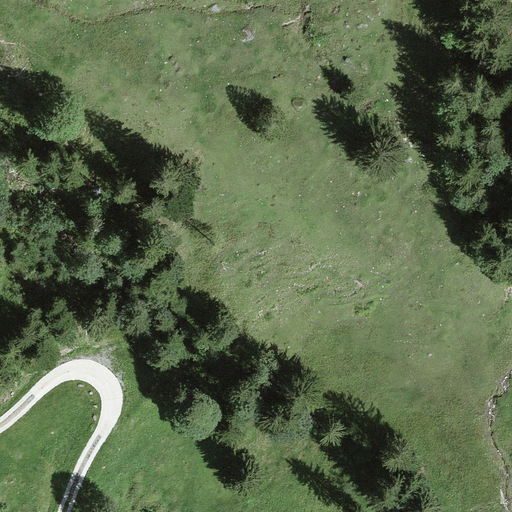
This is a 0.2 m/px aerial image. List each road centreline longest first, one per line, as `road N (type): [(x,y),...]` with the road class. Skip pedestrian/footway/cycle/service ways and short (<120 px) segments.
road 1 (track): [(0,425),(70,370),(96,374),(110,393)]
road 2 (track): [(110,393),(64,511)]
